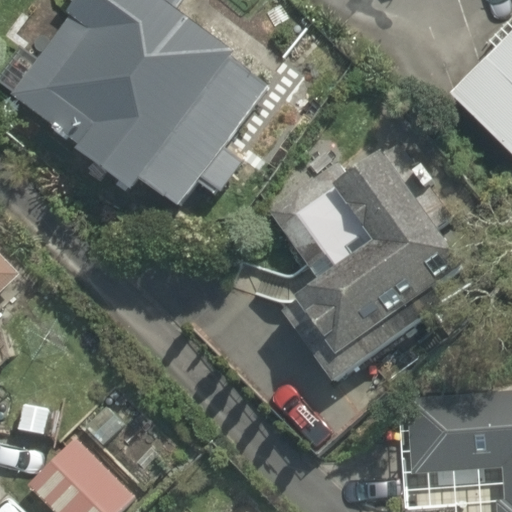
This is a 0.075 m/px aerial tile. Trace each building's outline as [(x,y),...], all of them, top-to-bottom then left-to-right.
[(170,20),(183,0),(65,0),(0,94),(0,98),(177,220),(197,192),(220,208),(249,165),(226,149),(268,88),(170,20)] [(511,80),(492,101),(511,120),(511,80)] [(313,290),(276,316),(325,386),(467,287),(374,155),(270,228),(313,290)] [(0,380),(22,359),(0,335),(0,304),(23,282),(0,257),(0,380)] [(497,468),(498,511),(511,511),(511,360),(403,366),(407,472),(497,468)] [(81,446),(29,499),(41,511),(125,511),(137,501),(81,446)]
